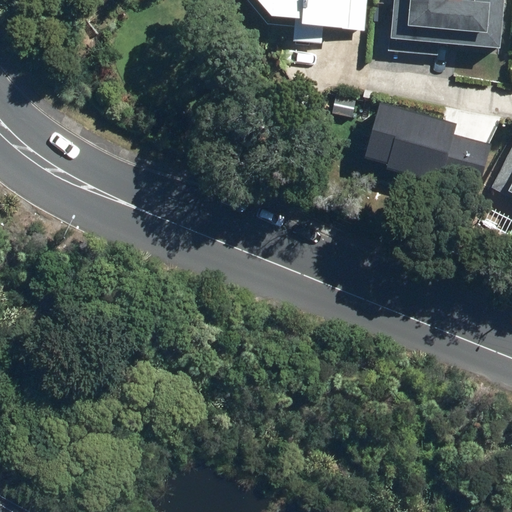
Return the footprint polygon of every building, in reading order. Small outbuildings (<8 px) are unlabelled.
[(261,0),(271,11),(301,14),(299,36),(320,38),(322,20),(360,24),(361,0),(261,0)] [(392,0),(388,48),(434,52),(435,44),(503,50),(508,0),(392,0)] [(354,129),(359,101),(333,96),(327,123),(354,129)] [(376,98),(359,155),(478,189),(491,142),(452,131),(455,121),(376,98)] [(511,151),(493,187),(511,197),(511,151)]
